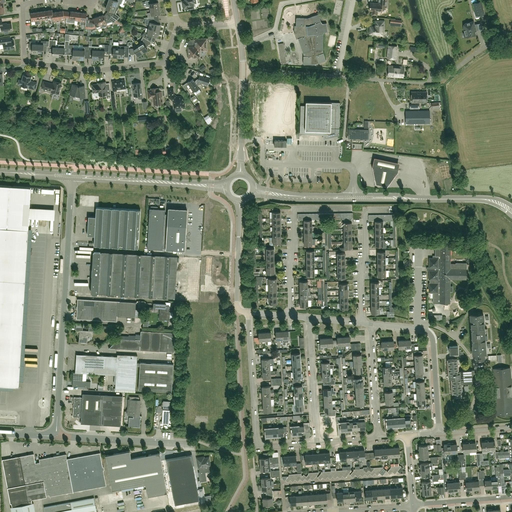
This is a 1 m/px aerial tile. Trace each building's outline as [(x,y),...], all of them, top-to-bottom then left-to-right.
[(150,9),(159,8),(158,2),(152,3),(151,0),(145,1),(146,7),(150,6),(150,9)] [(193,8),(192,4),(196,3),(195,0),(184,0),(184,1),(182,1),(183,9),(186,8),(186,9),(193,8)] [(386,8),(386,0),(378,0),(378,3),(370,3),(369,10),(372,11),(372,15),(377,15),(377,11),(382,11),(382,7),(386,8)] [(479,12),(480,15),(484,14),(481,2),(474,4),(476,13),(479,12)] [(116,14),(117,11),(118,10),(119,7),(116,6),(108,3),(105,8),(110,10),(110,12),(114,14),(113,17),(116,20),(117,20),(119,16),(116,14)] [(148,19),(154,19),(154,15),(160,14),(159,8),(150,9),(151,12),(147,13),(148,19)] [(64,17),(67,18),(67,11),(63,11),(58,11),(59,20),(64,19),(64,17)] [(75,23),(76,12),(70,11),(70,12),(67,11),(67,18),(66,22),(69,22),(75,23)] [(89,19),(89,17),(86,17),(87,13),(81,12),(80,21),(80,24),(86,25),(85,28),(88,28),(89,25),(89,19)] [(328,31),(327,23),(323,24),(321,22),(318,14),(311,17),(308,18),(304,18),(296,18),(296,26),(296,28),(294,28),(294,32),(294,33),(295,35),(296,36),(298,36),(298,38),(303,54),(303,64),(315,64),(318,63),(326,60),(323,51),(323,34),(324,32),(328,31)] [(103,15),(98,17),(101,26),(102,28),(106,27),(107,25),(106,24),(112,22),(114,23),(116,20),(113,17),(111,16),(108,19),(105,20),(103,15)] [(93,20),(89,19),(89,25),(92,25),(91,29),(95,27),(96,30),(102,28),(101,26),(98,17),(92,19),(93,20)] [(159,25),(160,24),(153,23),(154,19),(148,19),(146,19),(144,24),(150,25),(149,28),(160,31),(161,25),(159,25)] [(2,20),(0,20),(0,26),(1,27),(2,32),(12,31),(11,23),(5,24),(5,23),(2,24),(2,20)] [(376,27),(370,26),(369,34),(383,35),(384,21),(380,21),(376,21),(376,25),(376,27)] [(466,23),(464,26),(464,29),(465,33),(463,33),(464,37),(467,37),(475,35),(474,31),(476,31),(473,21),(466,23)] [(148,33),(144,32),(143,37),(149,41),(150,36),(157,37),(157,36),(158,37),(160,31),(149,28),(148,33)] [(0,38),(0,44),(3,44),(4,50),(15,49),(14,40),(11,40),(11,37),(0,38)] [(141,40),(143,41),(144,41),(143,42),(138,45),(143,53),(148,50),(146,47),(147,46),(148,44),(149,45),(151,42),(149,41),(143,37),(141,40)] [(189,58),(200,57),(199,50),(206,50),(206,39),(195,40),(195,47),(188,47),(189,58)] [(46,45),(49,45),(49,41),(41,40),(41,44),(38,44),(37,53),(43,54),(44,43),(47,43),(46,45)] [(49,41),(49,45),(49,47),(53,47),(52,56),(58,57),(59,47),(56,47),(56,40),(49,40),(49,41)] [(59,44),(59,47),(58,57),(64,57),(65,48),(69,48),(69,45),(69,41),(65,41),(65,45),(59,44)] [(73,59),(78,59),(79,50),(79,45),(69,45),(69,48),(70,48),(70,49),(73,49),(73,59)] [(102,47),(99,47),(98,59),(104,60),(105,49),(109,50),(109,45),(105,45),(105,48),(102,48),(102,47)] [(118,57),(119,45),(109,45),(109,50),(113,50),(113,57),(118,57)] [(124,52),(129,52),(129,46),(119,46),(119,45),(118,57),(124,58),(124,52)] [(133,54),(136,53),(138,56),(143,53),(138,45),(133,48),(130,48),(130,54),(133,54)] [(388,58),(397,59),(398,45),(389,45),(388,58)] [(89,50),(89,47),(82,46),(82,50),(79,50),(78,59),(84,60),(85,50),(89,50)] [(92,59),(98,59),(99,47),(95,46),(89,46),(89,47),(89,50),(93,50),(92,59)] [(395,67),(396,67),(397,66),(388,65),(388,76),(395,77),(395,67)] [(404,67),(397,66),(396,67),(395,67),(395,77),(403,78),(404,67)] [(31,77),(23,75),(22,80),(19,79),(18,84),(21,85),(20,86),(28,88),(28,87),(35,89),(37,83),(30,81),(31,77)] [(193,79),(187,82),(193,92),(199,89),(198,86),(202,84),(207,86),(208,84),(210,79),(199,75),(199,78),(194,81),(193,79)] [(125,88),(125,80),(112,82),(113,90),(114,90),(114,91),(116,91),(116,89),(125,88)] [(59,94),(62,83),(54,81),(53,84),(43,81),(42,88),(51,91),(51,92),(59,94)] [(94,96),(99,95),(107,95),(105,82),(98,83),(98,84),(92,85),(94,96)] [(141,83),(133,84),(133,88),(132,88),(133,92),(134,96),(138,96),(138,98),(143,98),(142,90),(141,90),(141,83)] [(72,84),(70,94),(75,96),(75,95),(80,97),(80,98),(85,97),(84,86),(79,86),(77,86),(77,85),(72,84)] [(284,88),(268,88),(268,123),(269,120),(272,121),(273,121),(280,123),(280,126),(275,126),(275,129),(268,129),(267,130),(268,131),(284,131),(284,138),(291,138),(291,132),(287,131),(287,88),(291,88),(291,85),(284,85),(284,88)] [(151,88),(151,90),(147,90),(148,98),(153,98),(154,104),(155,104),(156,106),(157,106),(160,106),(161,105),(161,104),(163,103),(162,96),(165,96),(164,89),(157,90),(157,88),(151,88)] [(168,89),(169,97),(174,101),(175,107),(182,106),(182,107),(183,107),(185,105),(185,104),(184,103),(183,97),(177,97),(174,94),(173,89),(168,89)] [(306,102),(306,106),(300,105),(300,126),(300,134),(313,135),(329,135),(329,137),(329,138),(337,136),(339,135),(339,129),(340,106),(340,103),(306,102)] [(406,119),(406,124),(426,123),(425,110),(412,111),(412,119),(406,119)] [(375,167),(377,167),(383,169),(383,168),(384,168),(384,169),(391,170),(395,171),(395,169),(397,169),(397,166),(398,163),(375,158),(375,162),(374,164),(376,165),(375,167)] [(377,167),(375,167),(372,167),(375,185),(386,188),(397,172),(397,171),(395,171),(391,170),(384,169),(384,168),(383,168),(383,169),(377,167)] [(0,385),(19,387),(31,187),(0,184),(0,385)] [(162,249),(166,249),(166,250),(185,251),(187,210),(168,209),(168,215),(165,214),(165,209),(158,208),(158,207),(151,206),(151,208),(150,208),(147,248),(162,249)] [(87,235),(94,235),(94,245),(138,248),(140,209),(96,207),(96,216),(88,216),(87,235)] [(385,240),(382,240),(375,240),(375,246),(382,246),(382,248),(386,248),(386,243),(385,243),(385,240)] [(352,248),(352,241),(344,241),(344,248),(340,248),(340,250),(349,250),(349,248),(352,248)] [(433,256),(433,258),(429,258),(429,267),(427,267),(427,269),(427,271),(429,270),(429,280),(430,280),(430,283),(429,283),(428,293),(433,293),(433,303),(450,303),(450,291),(453,291),(453,286),(450,286),(450,279),(466,279),(466,269),(466,263),(456,263),(455,266),(450,266),(450,244),(440,244),(440,247),(435,247),(435,256),(434,256),(433,256)] [(100,252),(95,251),(94,253),(91,292),(92,293),(98,294),(98,293),(99,294),(175,299),(177,256),(102,252),(101,253),(100,252)] [(78,299),(76,319),(79,319),(79,320),(82,320),(82,319),(117,321),(117,316),(135,317),(136,302),(78,299)] [(165,305),(165,304),(153,303),(153,308),(163,309),(163,312),(159,312),(159,319),(169,320),(169,318),(172,318),(173,317),(173,314),(172,313),(169,313),(169,306),(165,305)] [(484,354),(486,354),(485,340),(488,340),(487,328),(484,328),(483,314),(478,314),(478,313),(475,313),(475,315),(470,315),(473,355),(476,355),(476,356),(476,358),(478,358),(478,360),(481,360),(484,360),(484,354)] [(92,336),(92,333),(96,333),(96,328),(89,328),(89,331),(82,330),(82,327),(76,327),(76,330),(80,330),(79,343),(87,343),(87,336),(92,336)] [(119,338),(108,348),(174,352),(175,333),(141,331),(140,340),(119,338)] [(319,349),(323,349),(323,347),(327,346),(327,338),(320,338),(320,344),(318,344),(319,349)] [(411,339),(405,340),(405,348),(412,348),(412,350),(415,350),(414,344),(411,344),(411,339)] [(450,353),(452,353),(452,356),(459,356),(458,346),(449,346),(450,353)] [(76,354),(76,356),(75,372),(76,372),(83,373),(104,374),(116,375),(115,388),(135,389),(137,366),(140,366),(138,390),(172,391),(173,364),(140,362),(140,363),(137,363),(137,356),(124,355),(117,354),(117,356),(76,354)] [(453,394),(462,393),(461,383),(475,382),(474,370),(458,371),(457,359),(448,359),(449,375),(449,379),(452,379),(453,394)] [(495,393),(496,415),(511,413),(511,395),(511,386),(511,378),(510,368),(493,369),(495,390),(496,390),(496,391),(496,393),(495,393)] [(83,373),(76,372),(75,372),(73,372),(72,386),(90,387),(90,381),(83,381),(83,373)] [(331,377),(331,374),(323,374),(323,381),(329,380),(329,384),(335,384),(335,379),(334,380),(334,377),(331,377)] [(356,387),(364,387),(363,381),(362,378),(353,378),(353,387),(356,387)] [(74,397),(73,417),(81,417),(81,423),(121,426),(123,395),(83,393),(82,397),(74,397)] [(140,418),(139,418),(139,415),(140,400),(128,399),(127,415),(133,415),(133,418),(129,417),(129,426),(140,427),(140,418)] [(417,400),(417,399),(414,400),(414,403),(416,402),(417,405),(417,406),(419,406),(419,408),(424,408),(424,405),(426,405),(426,399),(417,400)] [(325,413),(329,413),(329,416),(336,415),(336,409),(333,409),(333,406),(325,407),(325,413)] [(278,428),(278,436),(285,435),(284,432),(287,432),(287,427),(284,427),(278,428)] [(451,458),(451,453),(450,443),(447,443),(447,444),(444,445),(444,448),(441,448),(441,451),(441,456),(442,459),(442,468),(446,467),(445,459),(451,458)] [(511,444),(511,445),(508,445),(508,451),(503,451),(503,454),(511,453),(511,451),(511,450),(511,444)] [(130,450),(106,455),(112,490),(146,484),(148,496),(167,492),(160,452),(131,458),(130,450)] [(34,453),(3,459),(11,503),(12,503),(12,507),(11,507),(12,511),(35,511),(34,502),(32,503),(32,499),(47,497),(47,495),(49,495),(50,496),(107,485),(100,453),(67,459),(66,454),(40,459),(40,462),(36,463),(34,453)] [(166,459),(175,504),(199,500),(191,455),(166,459)] [(210,466),(210,465),(209,458),(208,458),(207,457),(205,458),(202,459),(202,457),(197,458),(199,468),(199,467),(200,472),(199,472),(200,481),(205,481),(203,472),(211,470),(210,466)] [(419,467),(419,470),(429,469),(433,469),(432,463),(438,463),(437,459),(431,460),(431,462),(420,463),(420,467),(419,467)] [(511,471),(511,462),(508,463),(509,469),(503,470),(503,472),(511,471)] [(497,470),(497,478),(491,479),(492,489),(498,488),(498,487),(498,486),(501,486),(501,482),(500,470),(497,470)] [(511,475),(511,481),(511,480),(511,471),(503,472),(504,476),(511,475)] [(454,492),(453,482),(453,481),(447,481),(446,474),(443,474),(443,477),(443,479),(444,485),(444,490),(447,490),(447,491),(451,491),(451,492),(454,492)] [(439,481),(439,477),(433,478),(430,478),(430,481),(422,481),(422,485),(421,485),(421,488),(431,487),(431,484),(433,484),(433,481),(439,481)] [(279,496),(279,494),(273,494),(273,498),(263,499),(264,506),(265,507),(266,507),(268,507),(269,506),(269,505),(273,504),(272,501),(274,501),(274,497),(279,496)] [(44,507),(45,511),(96,511),(94,498),(71,502),(44,507)]
